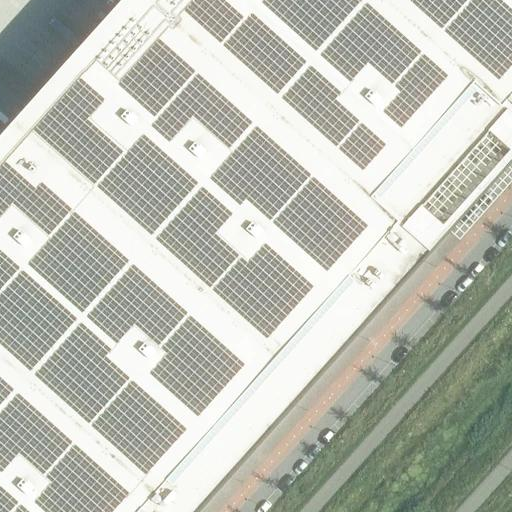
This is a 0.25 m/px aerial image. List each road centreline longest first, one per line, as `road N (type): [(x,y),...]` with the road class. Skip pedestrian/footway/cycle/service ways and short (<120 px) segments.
road 1 (unclassified): [(511,211),(243,511)]
road 2 (unclassified): [(511,283),(308,511)]
